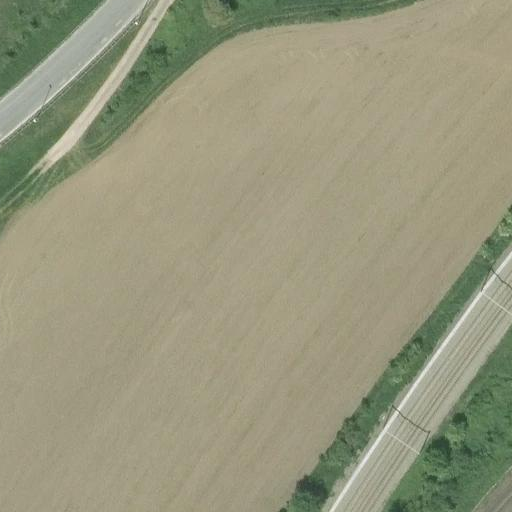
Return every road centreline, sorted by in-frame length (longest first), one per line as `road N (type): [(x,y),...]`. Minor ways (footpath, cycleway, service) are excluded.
road 1 (unclassified): [(43,161),(165,0)]
road 2 (secondary): [(0,123),(127,0)]
